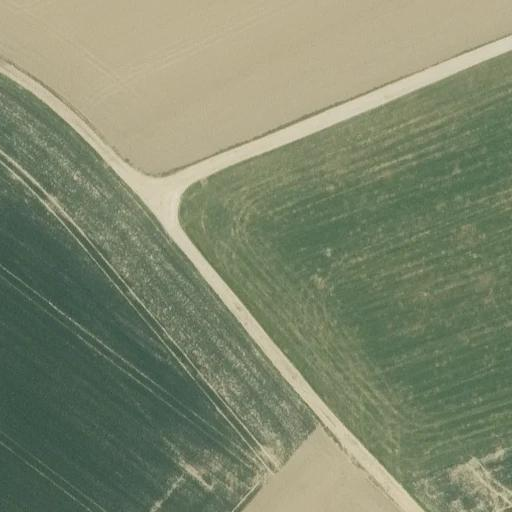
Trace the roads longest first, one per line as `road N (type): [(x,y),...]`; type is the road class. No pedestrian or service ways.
road 1 (track): [(416,511),(329,426),(145,198)]
road 2 (track): [(511,40),(145,198)]
road 3 (track): [(145,198),(53,103),(0,67)]
